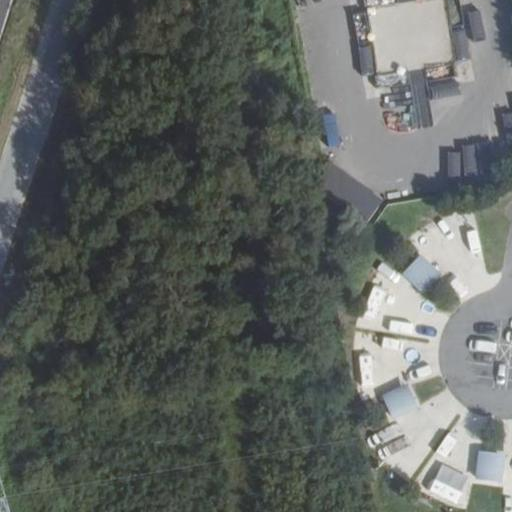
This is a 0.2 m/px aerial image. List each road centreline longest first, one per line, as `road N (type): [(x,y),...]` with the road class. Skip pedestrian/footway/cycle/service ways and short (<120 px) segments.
road 1 (unclassified): [(323,0),(345,145),(384,167),(472,154),(488,124),(467,0)]
road 2 (unclassified): [(0,213),(77,0)]
